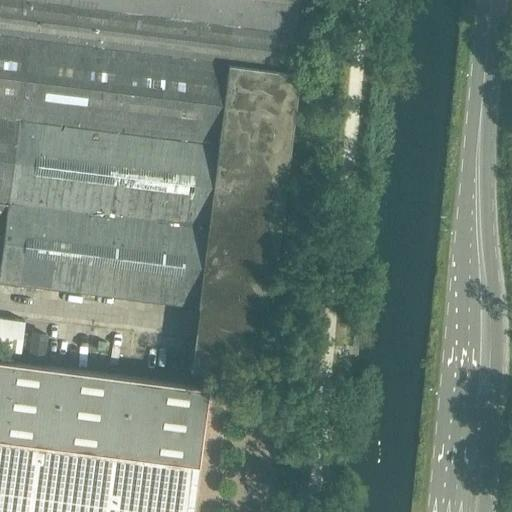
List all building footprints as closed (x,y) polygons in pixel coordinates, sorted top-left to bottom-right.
[(0,0),(0,100),(292,139),(305,36),(16,0),(0,0)] [(309,0),(16,0),(305,36),(309,0)] [(292,139),(0,100),(0,201),(280,237),(281,232),(292,139)] [(280,237),(0,201),(0,257),(3,258),(0,277),(0,282),(88,293),(87,300),(109,303),(110,296),(199,308),(191,367),(190,367),(189,371),(260,380),(272,289),(280,237)] [(0,318),(0,352),(20,355),(25,322),(0,318)] [(33,334),(30,357),(43,359),(46,336),(33,334)] [(0,511),(182,511),(188,464),(199,465),(209,387),(0,360),(0,511)]
